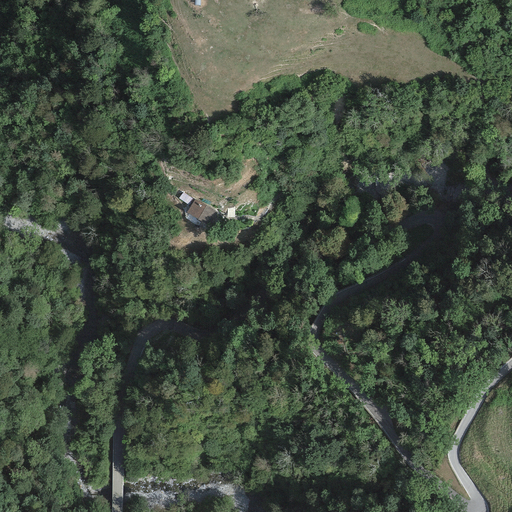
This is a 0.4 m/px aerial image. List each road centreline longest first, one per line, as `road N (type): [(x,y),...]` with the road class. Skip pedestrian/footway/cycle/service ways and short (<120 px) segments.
road 1 (tertiary): [(117,511),(120,410),(139,341),(150,329),(169,323),(193,336),(222,333),(302,266),(430,217),(441,223),(439,241),(329,302),(315,345),(416,467),(468,511)]
road 2 (track): [(222,221),(259,218),(306,174),(350,160),(371,166),(373,188),(408,204),(405,225)]
road 3 (tertiary): [(478,511),(452,455),(485,389),(511,363)]
